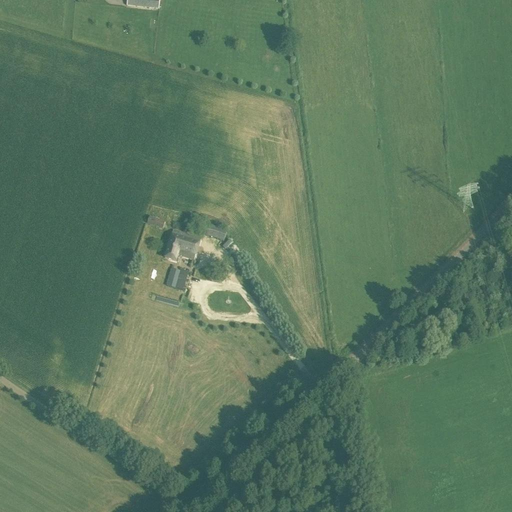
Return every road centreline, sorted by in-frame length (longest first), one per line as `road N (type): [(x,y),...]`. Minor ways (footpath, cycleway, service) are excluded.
road 1 (tertiary): [(192,511),(511,195)]
road 2 (unclassified): [(187,511),(0,378)]
